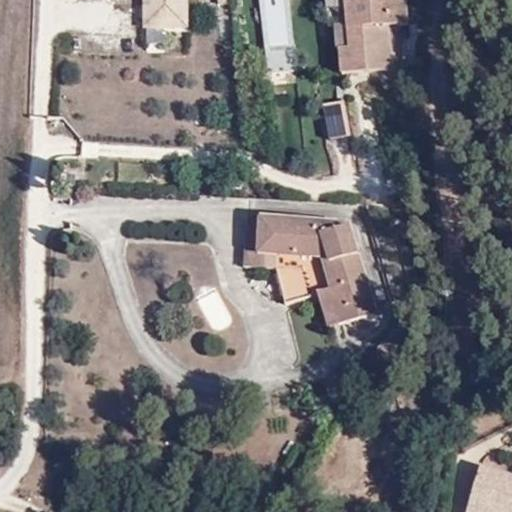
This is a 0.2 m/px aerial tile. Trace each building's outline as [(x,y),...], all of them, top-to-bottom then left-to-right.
[(140,0),(141,30),(187,29),(186,0),(140,0)] [(209,0),(212,19),(223,19),(220,0),(209,0)] [(259,0),(262,73),(291,72),(287,0),(259,0)] [(322,0),(324,9),(341,7),(340,0),(322,0)] [(373,17),(334,17),(336,65),(326,65),(326,90),(376,89),(375,44),(395,44),(394,6),(374,7),(373,17)] [(347,138),(347,103),(324,103),(324,138),(347,138)] [(322,302),(310,269),(297,232),(259,230),(245,229),(242,282),(271,283),(280,315),(315,304),(322,302)] [(334,337),(372,326),(348,252),(339,253),(334,239),(332,234),(297,232),(310,269),(322,302),(328,301),(338,298),(343,314),(328,318),(334,337)] [(339,253),(348,252),(344,238),(334,239),(339,253)] [(328,301),(322,302),(328,318),(343,314),(338,298),(328,301)] [(334,337),(328,318),(322,302),(315,304),(326,339),(334,337)] [(467,489),(466,511),(511,511),(511,468),(511,475),(507,488),(467,489)]
